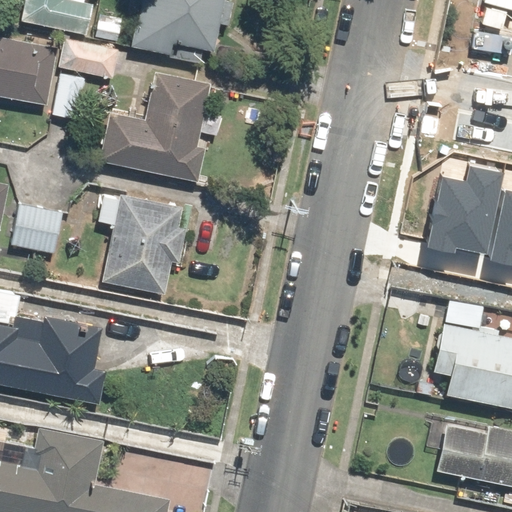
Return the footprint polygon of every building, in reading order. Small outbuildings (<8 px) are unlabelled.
[(87,1),(83,0),(24,0),(21,18),(81,31),(87,1)] [(211,48),(220,0),(138,0),(129,45),(197,59),(200,45),(211,48)] [(119,14),(97,12),(95,37),(116,39),(119,14)] [(0,33),(0,94),(34,101),(46,43),(0,33)] [(64,42),(60,66),(109,74),(113,50),(64,42)] [(145,114),(110,107),(100,160),(174,174),(174,172),(190,175),(206,83),(152,74),(145,114)] [(53,111),(74,115),(81,79),(60,75),(53,111)] [(442,178),(426,248),(454,254),(456,246),(487,253),(505,174),(471,166),(467,183),(442,178)] [(511,192),(507,192),(492,262),(511,266),(511,192)] [(114,195),(100,274),(164,285),(178,207),(114,195)] [(24,202),(12,239),(54,251),(65,215),(24,202)] [(430,363),(439,364),(435,389),(511,402),(511,338),(481,333),(487,305),(444,296),(430,363)] [(0,311),(0,380),(89,399),(102,332),(0,311)] [(511,429),(448,414),(436,462),(511,480),(511,429)] [(0,462),(0,507),(23,511),(168,511),(170,505),(89,488),(98,443),(37,430),(29,469),(0,462)]
